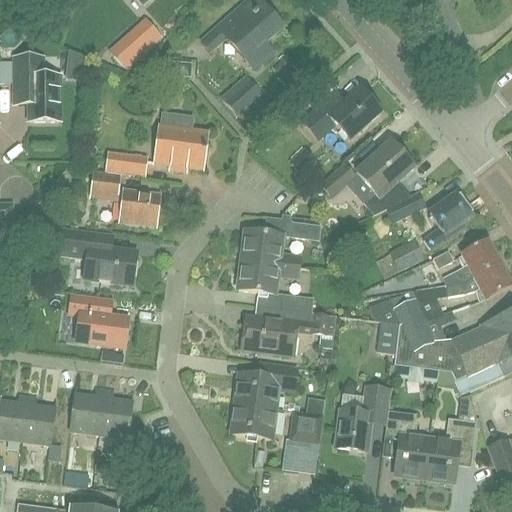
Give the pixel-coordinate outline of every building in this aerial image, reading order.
[(131,0),(141,10),(152,0),(131,0)] [(253,0),(251,0),(227,22),(200,46),(209,55),(224,41),(253,74),(272,57),(264,47),(281,32),(253,0)] [(159,41),(147,27),(113,58),(125,71),(159,41)] [(15,87),(15,107),(29,107),(29,124),(58,124),(58,79),(41,79),(41,61),(15,61),(15,64),(15,85),(15,87)] [(190,82),(190,67),(168,66),(167,80),(190,82)] [(220,102),(236,120),(261,97),(245,79),(220,102)] [(349,144),(381,116),(361,93),(335,115),(325,105),(302,125),(317,142),(334,127),(349,144)] [(171,133),(159,131),(154,166),(170,169),(170,172),(186,174),(186,171),(202,173),(206,137),(190,135),(192,122),(173,120),(171,133)] [(390,145),(355,175),(357,178),(369,192),(373,197),(363,206),(373,218),(386,212),(397,206),(386,194),(397,185),(413,171),(404,161),(390,145)] [(301,175),(315,162),(306,151),(291,165),(301,175)] [(144,180),(146,159),(107,155),(104,175),(144,180)] [(331,201),(352,182),(342,170),(320,189),(331,201)] [(93,176),(90,200),(116,204),(117,194),(119,180),(93,176)] [(121,204),(118,224),(155,229),(159,200),(123,195),(121,204)] [(397,206),(386,212),(393,226),(424,210),(417,196),(410,199),(397,206)] [(459,228),(472,220),(456,196),(428,216),(439,232),(422,244),(429,253),(462,231),(459,228)] [(0,225),(13,225),(13,206),(0,205),(0,225)] [(317,245),(319,229),(291,226),(287,225),(285,241),(317,245)] [(130,290),(135,256),(110,253),(112,239),(61,233),(58,258),(86,262),(83,283),(130,290)] [(241,264),(298,271),(299,262),(278,259),(280,239),(244,235),(241,264)] [(462,287),(498,268),(486,245),(459,259),(465,270),(443,281),(446,290),(462,287)] [(453,264),(448,254),(446,255),(432,263),(438,273),(451,265),(453,264)] [(237,295),(272,299),(275,280),(297,283),(298,271),(241,264),(237,295)] [(462,287),(446,290),(448,300),(464,298),(477,292),(484,304),(510,290),(498,268),(462,287)] [(280,298),(278,313),(287,314),(310,317),(312,302),(280,298)] [(123,351),(126,323),(107,320),(109,305),(71,300),(69,316),(79,318),(76,345),(123,351)] [(379,307),(369,311),(373,324),(380,325),(386,326),(397,327),(398,321),(423,320),(416,304),(415,301),(393,310),(390,303),(379,307)] [(480,330),(452,343),(434,345),(448,374),(451,374),(454,381),(461,396),(503,377),(497,364),(503,361),(511,357),(511,313),(479,328),(480,330)] [(287,314),(285,326),(245,321),(241,353),(289,359),(292,335),(310,338),(313,317),(310,317),(287,314)] [(334,320),(313,317),(310,338),(320,339),(319,348),(330,350),(334,320)] [(398,342),(396,358),(394,367),(436,372),(440,373),(448,374),(434,345),(423,320),(398,321),(397,327),(399,328),(398,342)] [(399,328),(397,327),(386,326),(380,325),(376,356),(396,358),(398,342),(399,328)] [(63,360),(66,345),(37,338),(34,353),(63,360)] [(238,378),(233,408),(273,413),(273,414),(276,392),(292,394),(295,372),(269,369),(255,367),(253,380),(238,378)] [(438,385),(440,373),(436,372),(394,367),(393,379),(438,385)] [(452,392),(454,381),(451,374),(448,374),(440,373),(438,385),(437,390),(452,392)] [(387,393),(364,390),(360,416),(338,413),(333,451),(365,455),(370,418),(384,419),(387,393)] [(68,435),(98,439),(104,393),(95,392),(94,401),(73,398),(68,435)] [(104,393),(98,439),(113,441),(111,453),(124,455),(126,443),(131,405),(111,403),(112,394),(104,393)] [(0,442),(21,445),(27,400),(19,398),(18,407),(0,404),(0,442)] [(456,453),(470,455),(475,420),(469,399),(460,401),(457,423),(447,422),(444,445),(428,443),(422,483),(452,486),(456,453)] [(27,400),(21,445),(49,449),(53,412),(34,409),(35,401),(27,400)] [(233,408),(229,438),(269,443),(273,414),(273,413),(233,408)] [(422,483),(428,443),(411,441),(414,418),(387,414),(383,443),(397,445),(393,479),(422,483)] [(317,447),(320,418),(292,415),(288,444),(317,447)] [(511,484),(511,442),(506,444),(486,451),(500,489),(511,484)] [(304,477),(319,477),(318,464),(303,464),(304,477)]
